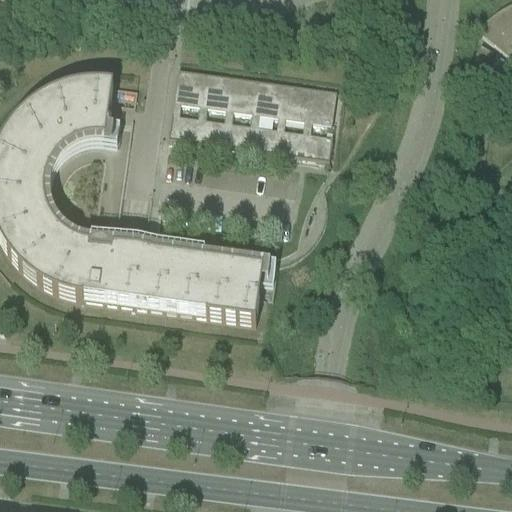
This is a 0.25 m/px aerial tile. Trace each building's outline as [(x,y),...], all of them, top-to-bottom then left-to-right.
[(511,10),(505,14),(497,19),(489,25),(483,31),(483,32),(484,31),(487,35),(482,40),(479,38),(478,39),(507,63),(511,58),(511,10)] [(500,76),(505,68),(480,52),(473,64),(477,66),(474,82),(473,81),(473,83),(474,83),(472,94),(494,99),(498,82),(500,82),(502,77),(500,76)] [(194,151),(204,81),(177,78),(168,147),(194,151)] [(220,154),(230,85),(204,81),(194,151),(220,154)] [(247,158),(256,89),(230,85),(220,154),(247,158)] [(273,162),(283,92),(256,89),(247,158),(273,162)] [(300,165),(309,96),(283,92),(273,162),(300,165)] [(74,305),(83,307),(253,331),(258,299),(271,301),(276,264),(114,241),(130,128),(107,125),(110,96),(101,96),(92,96),(83,96),(74,98),(65,100),(56,104),(48,107),(39,112),(32,117),(25,123),(18,130),(12,137),(7,145),(2,153),(0,157),(0,245),(2,251),(7,259),(12,266),(18,273),(25,280),(32,286),(40,291),(48,296),(56,300),(65,303),(74,305)] [(336,100),(309,96),(300,165),(328,169),(332,143),(331,143),(331,144),(310,141),(311,129),(330,131),(330,132),(331,132),(336,100)]
